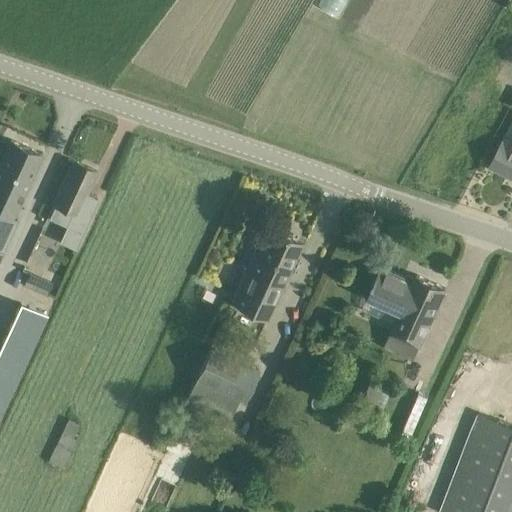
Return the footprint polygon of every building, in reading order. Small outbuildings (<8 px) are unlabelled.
[(511,122),(489,166),(511,177),(511,122)] [(0,256),(3,250),(4,250),(18,219),(13,217),(31,178),(30,177),(41,153),(11,139),(0,161),(0,256)] [(76,161),(73,160),(53,203),(88,219),(97,200),(87,195),(98,171),(93,169),(94,165),(79,158),(76,161)] [(303,242),(270,227),(258,252),(255,250),(231,302),(267,319),(303,242)] [(367,296),(399,310),(389,331),(391,332),(384,348),(412,361),(446,288),(416,274),(414,280),(382,265),(367,296)] [(29,272),(24,283),(45,293),(51,282),(29,272)] [(0,335),(0,419),(48,315),(16,301),(0,335)] [(211,345),(184,401),(227,422),(239,397),(244,399),(259,368),(211,345)] [(185,405),(163,451),(177,457),(198,411),(185,405)] [(511,511),(511,424),(478,411),(439,511),(440,511),(511,511)] [(68,418),(47,461),(62,468),(76,439),(73,437),(79,424),(68,418)]
